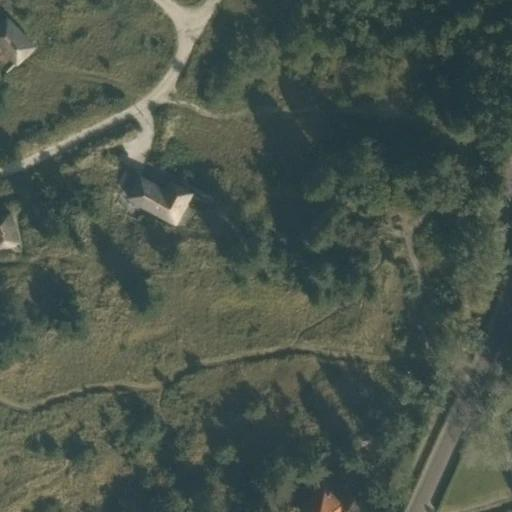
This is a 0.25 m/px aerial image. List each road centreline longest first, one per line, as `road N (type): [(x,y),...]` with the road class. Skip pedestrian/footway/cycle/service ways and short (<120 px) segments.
road 1 (residential): [(0,154),(116,110),(179,63),(201,25)]
road 2 (tertiary): [(413,511),(511,298)]
